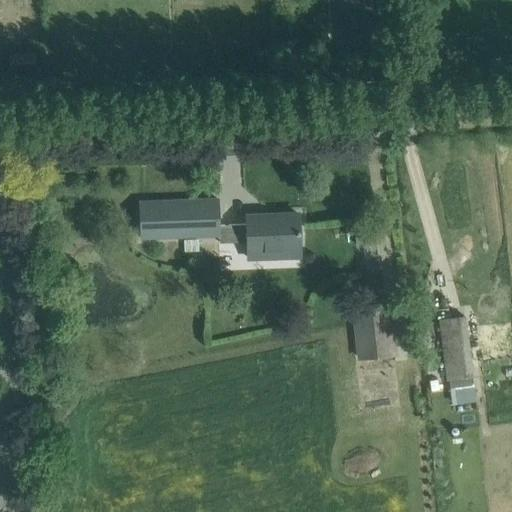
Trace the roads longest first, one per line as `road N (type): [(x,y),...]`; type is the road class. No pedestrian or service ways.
road 1 (unclassified): [(511,107),(0,133)]
road 2 (unclassified): [(4,511),(12,320),(0,234)]
